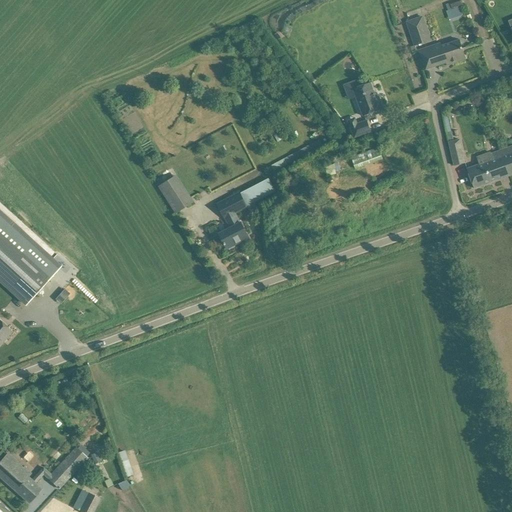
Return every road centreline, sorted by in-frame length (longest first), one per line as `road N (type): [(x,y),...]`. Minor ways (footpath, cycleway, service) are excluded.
road 1 (unclassified): [(0,384),(462,215)]
road 2 (unclassified): [(462,215),(436,101),(511,71)]
